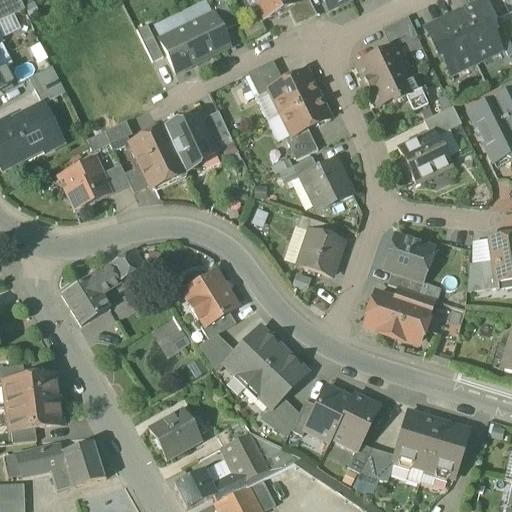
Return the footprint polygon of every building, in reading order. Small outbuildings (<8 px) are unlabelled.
[(0,0),(0,23),(12,18),(23,12),(17,0),(0,0)] [(252,0),(263,22),(285,11),(295,6),(292,0),(252,0)] [(349,2),(347,0),(319,0),(326,14),(349,2)] [(511,0),(501,0),(508,14),(511,12),(511,0)] [(306,1),(295,6),(285,11),(294,29),(315,19),(306,1)] [(476,7),(489,34),(500,29),(487,2),(476,7)] [(205,3),(178,16),(185,30),(212,17),(205,3)] [(213,11),(224,32),(235,27),(224,6),(213,11)] [(476,7),(451,19),(474,65),(499,53),(489,34),(476,7)] [(158,44),(185,30),(178,16),(151,29),(158,44)] [(212,17),(185,30),(201,64),(228,50),(212,17)] [(0,23),(0,40),(19,32),(12,18),(0,23)] [(449,78),(474,65),(451,19),(426,31),(449,78)] [(381,32),(390,51),(394,49),(394,50),(415,39),(406,20),(381,32)] [(238,34),(243,45),(265,34),(259,24),(238,34)] [(135,33),(151,66),(162,60),(146,28),(135,33)] [(174,77),(201,64),(185,30),(158,44),(174,77)] [(1,47),(0,47),(0,74),(3,73),(12,68),(1,47)] [(355,68),(375,111),(391,103),(392,106),(395,105),(398,107),(403,105),(404,100),(415,95),(394,50),(394,49),(390,51),(355,68)] [(249,76),(259,97),(268,93),(282,86),(272,65),(249,76)] [(25,83),(32,95),(55,82),(49,70),(25,83)] [(0,92),(10,88),(3,73),(0,74),(0,92)] [(268,93),(280,118),(317,100),(305,75),(282,86),(268,93)] [(62,97),(55,82),(32,95),(39,108),(40,107),(41,109),(62,97)] [(253,100),(266,125),(280,118),(268,93),(259,97),(253,100)] [(418,94),(415,95),(404,100),(411,115),(425,108),(418,94)] [(499,96),(490,100),(511,144),(511,94),(501,100),(499,96)] [(328,122),(317,100),(280,118),(290,139),(290,140),(306,132),(328,122)] [(510,165),(511,163),(511,144),(490,100),(482,104),(484,108),(467,116),(492,167),(502,161),(510,165)] [(0,125),(0,173),(16,166),(13,160),(37,148),(41,156),(60,147),(41,109),(40,107),(39,108),(8,124),(7,122),(0,125)] [(433,135),(435,140),(449,133),(460,128),(451,111),(422,125),(428,137),(433,135)] [(199,124),(210,149),(229,141),(217,116),(199,124)] [(275,146),(284,142),(290,139),(280,118),(266,125),(275,146)] [(174,127),(163,131),(182,173),(184,177),(196,171),(199,163),(214,156),(210,149),(199,124),(197,120),(188,124),(185,131),(174,127)] [(125,125),(103,136),(108,146),(109,149),(131,138),(125,125)] [(166,181),(182,173),(163,131),(128,148),(139,171),(149,190),(150,193),(168,184),(166,181)] [(284,142),(295,164),(316,154),(306,132),(290,140),(290,139),(284,142)] [(435,140),(446,161),(459,155),(449,133),(435,140)] [(397,153),(414,188),(450,170),(446,161),(435,140),(433,135),(428,137),(397,153)] [(90,155),(108,146),(103,136),(85,145),(88,150),(88,151),(90,155)] [(278,177),(284,188),(299,181),(316,173),(310,161),(291,171),(278,177)] [(274,179),(278,177),(291,171),(287,162),(269,170),(274,179)] [(313,211),(321,214),(351,199),(334,164),(316,173),(299,181),(313,211)] [(64,195),(73,213),(107,197),(104,189),(105,189),(100,178),(99,179),(92,165),(58,181),(58,182),(63,180),(69,193),(64,195)] [(107,197),(127,188),(123,178),(119,169),(100,178),(105,189),(104,189),(107,197)] [(139,171),(123,178),(127,188),(132,198),(149,190),(139,171)] [(166,181),(168,184),(184,177),(182,173),(166,181)] [(58,182),(64,195),(69,193),(63,180),(58,182)] [(303,216),(313,211),(299,181),(284,188),(287,194),(292,192),(303,216)] [(469,187),(469,205),(486,205),(486,187),(469,187)] [(252,191),(253,204),(265,204),(265,191),(252,191)] [(255,214),(250,229),(262,233),(267,218),(255,214)] [(308,236),(329,243),(333,231),(299,220),(295,231),(294,233),(308,237),(308,236)] [(281,265),(297,271),(308,237),(294,233),(295,231),(293,231),(281,265)] [(297,271),(329,282),(341,247),(329,243),(308,236),(308,237),(297,271)] [(511,282),(511,239),(489,243),(492,265),(495,285),(496,285),(511,282)] [(390,277),(419,287),(426,267),(421,265),(426,252),(426,251),(393,241),(385,265),(390,276),(390,277)] [(492,265),(489,243),(470,245),(468,269),(478,267),(492,265)] [(431,254),(426,252),(421,265),(426,267),(431,254)] [(132,256),(107,270),(117,288),(142,272),(132,256)] [(382,275),(390,277),(390,276),(385,265),(382,275)] [(478,267),(482,295),(497,293),(496,285),(495,285),(492,265),(478,267)] [(465,297),(482,295),(478,267),(468,269),(465,297)] [(118,289),(117,288),(107,270),(88,282),(100,300),(118,289)] [(202,331),(203,333),(227,318),(236,313),(214,276),(186,294),(194,307),(187,311),(196,326),(198,324),(202,331)] [(386,290),(397,294),(415,300),(416,300),(419,287),(390,277),(386,290)] [(295,278),(290,292),(304,297),(309,283),(295,278)] [(60,299),(79,331),(108,313),(100,300),(88,282),(60,299)] [(419,287),(416,300),(435,306),(439,294),(419,287)] [(431,305),(415,300),(397,294),(393,305),(422,315),(422,317),(426,318),(431,305)] [(374,299),(371,306),(378,308),(380,301),(374,299)] [(393,305),(380,301),(378,308),(371,306),(363,332),(409,347),(417,346),(421,334),(417,330),(422,317),(422,315),(393,305)] [(417,330),(421,334),(426,318),(422,317),(417,330)] [(199,333),(207,346),(215,341),(234,329),(227,318),(203,333),(202,331),(199,333)] [(223,371),(245,393),(282,356),(258,334),(234,359),(222,371),(223,371)] [(180,335),(166,343),(174,357),(188,349),(180,335)] [(502,373),(511,376),(511,335),(507,350),(509,351),(502,373)] [(234,359),(215,341),(207,346),(197,352),(220,375),(223,371),(222,371),(234,359)] [(304,378),(282,356),(245,393),(268,415),(280,403),(304,378)] [(198,363),(185,370),(194,385),(207,377),(198,363)] [(0,372),(0,387),(3,387),(2,386),(23,383),(22,369),(0,372)] [(3,387),(6,411),(56,405),(53,380),(23,383),(2,386),(3,387)] [(327,450),(329,445),(349,405),(324,393),(314,412),(302,437),(303,438),(327,450)] [(351,401),(349,405),(329,445),(353,458),(354,458),(358,450),(376,413),(351,401)] [(285,443),(288,437),(297,420),(280,403),(268,415),(259,425),(285,443)] [(59,429),(56,405),(6,411),(9,436),(33,433),(59,429)] [(303,407),(297,420),(288,437),(300,443),(303,438),(302,437),(314,412),(303,407)] [(147,433),(165,465),(200,445),(182,414),(147,433)] [(412,472),(421,474),(436,427),(405,417),(392,461),(391,465),(392,466),(395,466),(397,473),(407,476),(412,472)] [(467,436),(436,427),(421,474),(431,477),(433,484),(443,487),(448,483),(452,484),(467,436)] [(215,440),(222,452),(223,451),(243,441),(237,429),(215,440)] [(9,436),(11,449),(35,447),(33,433),(9,436)] [(239,482),(242,488),(266,476),(260,463),(247,439),(243,441),(223,451),(239,482)] [(58,459),(62,472),(69,491),(69,493),(103,482),(92,448),(60,458),(58,459)] [(357,480),(369,455),(358,450),(354,458),(353,458),(345,474),(357,480)] [(38,454),(13,460),(16,470),(19,481),(48,475),(62,472),(58,459),(60,458),(57,452),(39,456),(38,454)] [(369,455),(357,480),(377,487),(386,489),(388,483),(392,466),(391,465),(392,461),(369,455)] [(503,484),(511,486),(511,458),(509,458),(503,484)] [(6,462),(8,471),(16,470),(13,460),(6,462)] [(266,460),(260,463),(266,476),(242,488),(244,491),(248,490),(261,484),(262,484),(276,478),(266,460)] [(299,464),(291,469),(353,511),(372,511),(367,508),(299,464)] [(208,489),(227,480),(229,479),(223,465),(202,475),(208,489)] [(392,466),(388,483),(403,488),(404,486),(407,476),(397,473),(395,466),(392,466)] [(19,481),(16,470),(8,471),(11,483),(19,481)] [(55,495),(69,491),(62,472),(48,475),(55,495)] [(407,476),(404,486),(417,490),(418,487),(421,474),(412,472),(407,476)] [(431,491),(433,484),(431,477),(421,474),(418,487),(431,491)] [(174,489),(184,511),(185,511),(212,499),(213,498),(208,489),(202,475),(174,489)] [(212,499),(215,506),(244,491),(242,488),(239,482),(230,486),(227,480),(208,489),(213,498),(212,499)] [(357,480),(349,495),(370,503),(377,487),(357,480)] [(258,511),(270,511),(274,510),(261,484),(248,490),(258,511)] [(0,486),(0,506),(22,505),(21,485),(0,486)] [(213,510),(213,511),(258,511),(248,490),(244,491),(215,506),(213,510)]
